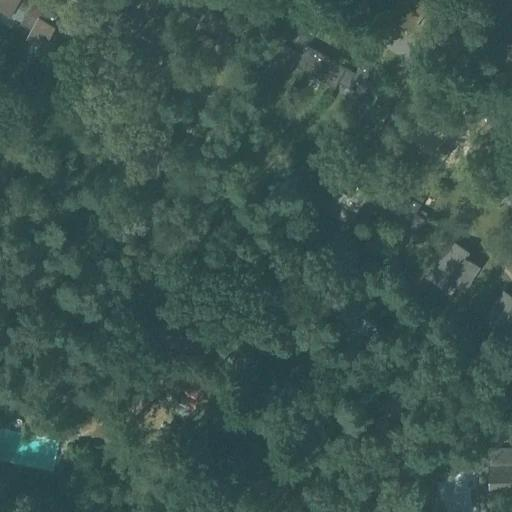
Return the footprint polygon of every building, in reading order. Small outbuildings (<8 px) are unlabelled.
[(0,0),(0,11),(9,16),(15,6),(26,12),(32,0),(0,0)] [(32,0),(26,12),(20,23),(32,29),(27,38),(41,45),(57,16),(43,8),(48,0),(32,0)] [(163,0),(171,4),(173,0),(143,0),(140,6),(153,14),(154,14),(161,2),(162,0),(163,0)] [(208,10),(211,6),(212,7),(214,4),(212,3),(214,0),(173,0),(171,4),(191,16),(195,9),(204,15),(205,15),(208,10)] [(384,0),(382,3),(395,12),(391,18),(411,32),(433,0),(384,0)] [(511,0),(499,0),(498,6),(511,10),(511,0)] [(153,14),(140,6),(132,19),(122,13),(115,25),(135,37),(139,30),(164,45),(171,32),(157,24),(160,18),(154,14),(153,14)] [(235,26),(208,10),(205,15),(204,15),(196,30),(201,33),(192,49),(205,57),(214,41),(223,46),(235,26)] [(301,27),(299,31),(289,26),(281,41),(285,43),(272,66),(290,76),(296,66),(299,67),(298,69),(301,71),(302,69),(308,73),(320,52),(307,45),(313,34),(301,27)] [(338,82),(346,68),(320,52),(308,73),(335,88),(338,82)] [(359,106),(371,86),(364,82),(371,69),(361,63),(355,73),(346,68),(338,82),(350,89),(350,90),(352,91),(348,99),(359,106)] [(371,86),(359,106),(365,110),(350,135),(363,142),(371,127),(378,131),(389,111),(376,103),(382,92),(371,86)] [(411,198),(421,204),(437,177),(416,165),(400,193),(410,198),(411,198)] [(511,177),(510,181),(503,176),(489,195),(500,203),(506,195),(508,197),(509,196),(511,198),(511,177)] [(389,220),(397,206),(388,201),(393,191),(383,185),(376,197),(369,193),(357,214),(369,220),(374,212),(376,213),(388,220),(389,220)] [(357,214),(369,193),(358,187),(352,197),(338,190),(326,210),(332,213),(331,215),(335,217),(336,215),(345,221),(351,210),(357,214)] [(415,214),(421,204),(411,198),(410,198),(404,210),(397,206),(389,220),(388,220),(385,226),(396,233),(401,225),(404,226),(417,233),(425,219),(415,214)] [(464,291),(480,267),(466,257),(469,253),(450,240),(426,277),(446,290),(451,283),(464,291)] [(511,297),(503,291),(487,315),(501,325),(496,331),(511,342),(511,297)] [(186,370),(177,365),(162,388),(160,392),(164,394),(159,400),(185,417),(193,407),(207,385),(199,379),(205,370),(192,361),(186,370)] [(490,495),(511,494),(511,448),(488,450),(490,495)]
